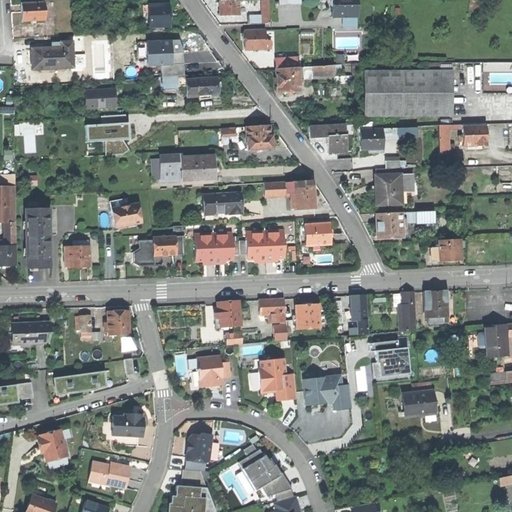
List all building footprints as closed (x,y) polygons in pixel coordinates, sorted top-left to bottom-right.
[(238,15),(238,1),(238,0),(219,0),(220,5),(220,16),(238,15)] [(345,18),(357,18),(356,0),(331,0),(332,18),(345,18)] [(23,21),(46,21),(45,2),(22,3),(23,10),(23,21)] [(163,30),(163,27),(169,27),(169,15),(168,4),(143,6),(143,13),(148,13),(149,28),(155,27),(155,31),(163,30)] [(248,25),(263,24),(262,16),(248,16),(248,25)] [(244,50),(265,49),(265,42),(265,31),(244,31),(244,34),(241,35),(242,39),(244,40),(244,46),(244,50)] [(171,40),(146,42),(148,67),(160,66),(172,65),(171,40)] [(179,41),(171,40),(172,65),(183,65),(183,58),(183,53),(179,41)] [(32,69),(71,68),(73,68),(72,55),(71,42),(54,43),(55,48),(31,49),(31,54),(32,69)] [(275,59),(275,70),(297,68),(297,58),(275,59)] [(184,75),(183,65),(172,65),(160,66),(161,77),(177,76),(184,75)] [(333,66),(312,67),(313,76),(333,74),(333,66)] [(312,67),(303,68),(303,79),(313,78),(313,76),(312,67)] [(297,68),(275,70),(276,84),(277,93),(287,92),(292,92),(299,92),(298,79),(297,68)] [(363,117),(452,116),(453,71),(364,71),(363,117)] [(184,75),(177,76),(177,87),(186,86),(186,81),(184,81),(184,75)] [(177,87),(177,76),(161,77),(160,77),(160,79),(161,91),(178,90),(177,87)] [(161,91),(160,79),(152,79),(153,91),(161,91)] [(218,79),(186,81),(186,86),(187,95),(219,93),(218,86),(218,79)] [(85,110),(115,108),(114,89),(84,91),(85,110)] [(101,117),(101,125),(125,123),(125,115),(101,117)] [(129,140),(128,123),(125,123),(101,125),(84,126),(85,143),(104,141),(122,140),(129,140)] [(484,124),(462,125),(463,146),(477,145),(485,145),(484,124)] [(269,125),(246,126),(247,150),(272,148),(271,141),(271,136),(269,136),(269,125)] [(326,137),(345,136),(344,125),(309,128),(309,138),(316,138),(326,137)] [(447,125),(438,126),(439,155),(449,154),(447,125)] [(369,153),(383,153),(382,128),(359,129),(360,150),(364,150),(369,149),(369,153)] [(345,136),(326,137),(327,153),(345,152),(345,136)] [(126,146),(122,140),(104,141),(105,156),(122,155),(129,150),(126,146)] [(161,181),(182,179),(181,158),(181,155),(160,156),(160,159),(161,179),(161,181)] [(182,179),(211,178),(210,165),(213,164),(213,156),(181,158),(182,179)] [(153,179),(161,179),(160,159),(151,160),(153,179)] [(389,169),(399,169),(398,161),(385,161),(385,169),(389,169)] [(400,175),(400,193),(403,193),(413,192),(412,174),(400,175)] [(401,205),(400,193),(400,175),(389,175),(375,176),(375,193),(376,206),(401,205)] [(0,176),(0,186),(12,186),(12,176),(0,176)] [(312,181),(285,183),(286,194),(293,194),(294,210),(314,208),(313,194),(312,181)] [(286,196),(286,194),(285,183),(264,184),(264,197),(286,196)] [(0,223),(3,223),(14,223),(12,186),(0,186),(0,223)] [(241,214),(240,194),(203,196),(203,211),(212,210),(212,214),(219,213),(228,213),(229,215),(241,214)] [(110,201),(111,208),(119,207),(119,205),(128,203),(127,198),(110,201)] [(125,224),(141,221),(138,203),(129,205),(129,203),(128,203),(119,205),(119,207),(111,208),(115,227),(125,224)] [(41,268),(51,268),(49,242),(52,241),(51,235),(49,235),(48,209),(25,210),(26,222),(23,222),(23,229),(26,229),(27,248),(24,248),(24,256),(27,256),(28,269),(41,268)] [(414,212),(415,223),(433,223),(433,211),(414,212)] [(406,233),(406,224),(406,218),(402,218),(402,212),(376,213),(376,227),(377,239),(401,238),(401,233),(406,233)] [(415,223),(414,212),(402,212),(402,218),(406,218),(406,224),(415,223)] [(15,246),(14,223),(3,223),(3,241),(4,246),(15,246)] [(305,246),(330,244),(330,235),(330,223),(304,224),(305,246)] [(253,236),(246,236),(246,241),(246,254),(247,260),(254,259),(258,259),(258,262),(273,262),(272,259),(277,258),(284,258),(283,235),(275,235),(275,231),(253,232),(253,236)] [(206,261),(206,264),(221,264),(221,261),(225,260),(232,260),(232,255),(232,242),(231,237),(224,238),(224,234),(201,235),(201,238),(194,239),(195,262),(202,261),(206,261)] [(152,239),(139,240),(139,248),(132,251),(133,262),(140,266),(149,265),(160,265),(160,255),(183,253),(182,235),(152,236),(152,239)] [(77,267),(91,266),(90,245),(89,245),(89,240),(79,240),(79,246),(64,246),(65,266),(69,266),(69,267),(77,267)] [(439,246),(430,246),(431,255),(431,262),(460,260),(459,241),(439,241),(439,246)] [(16,266),(15,246),(4,246),(1,246),(0,246),(0,266),(1,266),(16,266)] [(443,319),(447,319),(447,310),(448,310),(447,303),(446,303),(445,293),(434,294),(424,294),(426,320),(429,320),(429,325),(443,324),(443,319)] [(403,333),(416,332),(413,294),(405,295),(400,295),(403,333)] [(358,337),(368,336),(366,296),(355,297),(351,297),(351,308),(349,308),(349,314),(352,313),(352,323),(357,323),(358,337)] [(259,318),(284,316),(283,301),(266,302),(258,303),(259,318)] [(335,317),(343,316),(342,302),(334,303),(335,317)] [(220,330),(241,329),(239,304),(227,304),(218,305),(219,315),(214,315),(215,323),(219,323),(220,330)] [(326,317),(320,317),(319,306),(307,306),(296,307),(297,318),(293,318),(293,322),(286,323),(286,326),(287,335),(294,335),(293,324),(297,324),(298,330),(320,329),(320,325),(326,325),(326,317)] [(122,341),(129,340),(128,313),(118,314),(117,313),(114,312),(111,312),(110,314),(108,314),(108,324),(104,324),(105,334),(109,333),(109,337),(122,337),(122,341)] [(81,334),(90,334),(90,316),(80,317),(80,318),(76,318),(76,326),(81,325),(81,334)] [(45,334),(51,334),(50,324),(30,324),(13,325),(14,346),(21,346),(21,348),(33,348),(32,346),(46,345),(45,334)] [(275,343),(287,342),(287,335),(286,326),(274,327),(275,343)] [(503,339),(511,338),(511,326),(484,329),(487,360),(505,359),(504,347),(503,339)] [(241,335),(226,336),(227,346),(242,345),(241,335)] [(394,377),(394,375),(397,375),(398,376),(409,375),(405,340),(368,344),(369,354),(374,353),(376,365),(377,365),(378,373),(379,378),(394,377)] [(222,387),(221,380),(229,379),(227,365),(220,365),(219,358),(196,361),(199,389),(212,388),(222,387)] [(267,361),(256,362),(259,396),(266,395),(271,389),(275,391),(276,403),(281,403),(296,401),(293,376),(285,377),(283,361),(272,362),(268,359),(267,361)] [(92,393),(106,388),(104,373),(79,376),(82,394),(92,393)] [(491,382),(511,379),(511,373),(490,376),(491,382)] [(70,396),(82,394),(79,376),(55,380),(57,397),(70,396)] [(315,381),(302,382),(305,408),(311,407),(314,405),(318,404),(322,404),(322,406),(331,405),(332,413),(350,410),(348,387),(340,388),(339,378),(327,379),(327,381),(315,383),(315,381)] [(18,402),(33,400),(31,385),(24,385),(0,388),(0,407),(8,406),(18,405),(18,402)] [(419,416),(435,414),(433,393),(403,397),(405,418),(419,416)] [(136,447),(137,438),(141,438),(141,428),(142,418),(141,418),(141,416),(122,415),(122,417),(111,416),(110,436),(117,437),(116,446),(136,447)] [(59,432),(39,437),(39,438),(37,439),(38,446),(39,450),(43,449),(46,462),(66,457),(59,432)] [(186,453),(184,471),(199,472),(204,472),(205,465),(208,462),(213,463),(216,461),(218,440),(216,437),(200,435),(200,437),(192,436),(188,439),(187,445),(190,445),(189,449),(189,453),(186,453)] [(492,460),(511,456),(511,447),(511,445),(511,440),(481,446),(482,451),(490,450),(492,460)] [(266,498),(291,491),(281,474),(280,475),(277,470),(274,466),(273,467),(269,462),(268,462),(264,457),(263,458),(259,451),(256,452),(252,446),(242,452),(247,458),(237,464),(254,492),(260,488),(266,498)] [(101,485),(125,490),(127,478),(129,468),(109,464),(109,467),(91,463),(88,480),(101,483),(101,485)] [(214,511),(199,472),(184,471),(182,471),(180,488),(175,487),(174,497),(170,497),(170,505),(167,505),(167,509),(166,511),(178,511),(179,511),(214,511)] [(511,482),(511,477),(499,480),(500,487),(511,484),(511,482)] [(52,511),(55,505),(31,497),(25,511),(52,511)] [(298,511),(295,498),(273,504),(275,511),(298,511)] [(107,511),(108,510),(84,501),(80,511),(107,511)]
